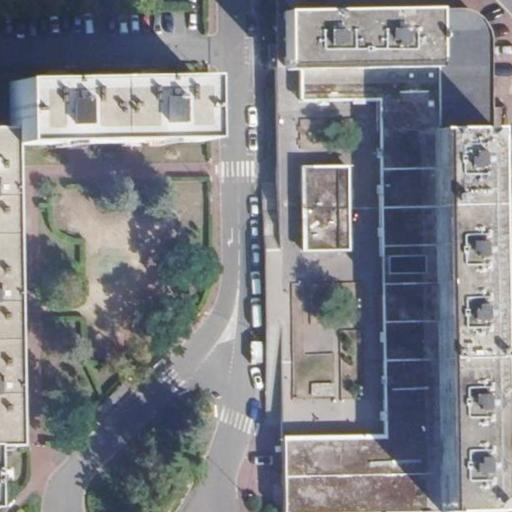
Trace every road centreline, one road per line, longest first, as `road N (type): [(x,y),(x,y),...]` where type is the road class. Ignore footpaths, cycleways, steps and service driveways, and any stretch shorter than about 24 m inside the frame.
road 1 (residential): [(233,287),(231,51)]
road 2 (residential): [(179,365),(68,480),(58,511)]
road 3 (residential): [(206,511),(237,390)]
